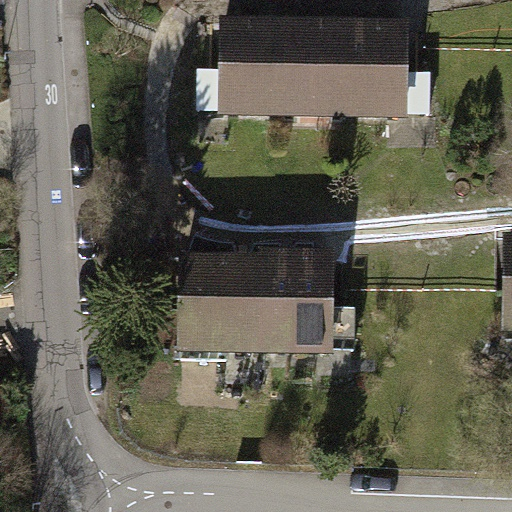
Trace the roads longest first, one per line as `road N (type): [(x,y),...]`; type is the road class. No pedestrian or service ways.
road 1 (tertiary): [(34,0),(57,381),(76,436),(128,507)]
road 2 (residential): [(511,505),(168,492),(128,507)]
